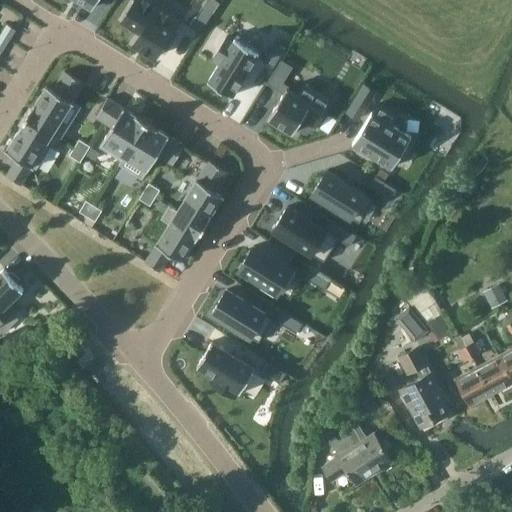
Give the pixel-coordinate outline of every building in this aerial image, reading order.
[(79,0),(93,8),(97,0),(79,0)] [(150,0),(135,0),(123,20),(142,31),(134,44),(155,57),(160,49),(164,51),(172,37),(169,35),(179,18),(150,0)] [(203,7),(190,27),(200,33),(213,13),(203,7)] [(7,24),(1,35),(8,40),(15,29),(7,24)] [(219,63),(209,81),(214,84),(215,89),(223,94),(228,93),(233,96),(262,49),(238,34),(234,40),(228,36),(213,59),(219,63)] [(1,35),(0,35),(0,49),(2,51),(8,40),(1,35)] [(276,41),(264,61),(274,68),(287,47),(276,41)] [(281,60),(267,83),(284,94),(269,118),(293,133),(303,118),(316,126),(331,102),(330,101),(332,98),(307,82),(305,86),(303,85),(298,94),(289,88),(290,86),(284,83),(293,67),(281,60)] [(49,87),(29,119),(56,136),(61,139),(80,107),(71,101),(82,84),(65,73),(54,90),(49,87)] [(364,85),(347,112),(359,119),(376,92),(364,85)] [(109,100),(99,117),(114,127),(101,146),(123,159),(146,123),(124,109),(109,100)] [(377,104),(353,143),(392,167),(412,137),(393,125),(398,117),(380,106),(377,104)] [(19,157),(8,175),(21,183),(32,166),(37,169),(56,136),(29,119),(9,150),(19,157)] [(123,159),(120,164),(142,178),(147,169),(149,170),(159,154),(172,163),(183,146),(168,137),(146,123),(123,159)] [(84,135),(76,148),(86,154),(94,141),(84,135)] [(76,148),(70,159),(79,165),(86,154),(76,148)] [(209,161),(177,211),(202,227),(222,195),(215,191),(227,172),(209,161)] [(327,170),(313,193),(359,222),(374,199),(327,170)] [(376,176),(370,186),(390,199),(396,189),(376,176)] [(149,183),(145,191),(155,197),(159,190),(149,183)] [(145,191),(139,199),(150,205),(155,197),(145,191)] [(86,200),(80,211),(88,216),(94,206),(86,200)] [(94,206),(88,216),(96,221),(102,210),(94,206)] [(171,224),(147,261),(160,269),(170,251),(174,253),(183,258),(202,227),(177,211),(170,206),(162,218),(171,224)] [(288,206),(273,229),(326,262),(340,239),(350,245),(357,235),(333,220),(326,230),(288,206)] [(254,246),(239,269),(263,284),(261,288),(274,296),(276,292),(278,293),(293,270),(254,246)] [(310,267),(304,277),(325,290),(331,280),(310,267)] [(4,268),(0,272),(0,321),(14,309),(9,303),(24,289),(20,285),(19,280),(13,273),(8,273),(4,268)] [(499,283),(482,291),(491,308),(507,300),(499,283)] [(227,289),(212,313),(234,326),(231,330),(246,339),(249,335),(259,341),(274,319),(227,289)] [(409,308),(396,318),(415,341),(428,330),(409,308)] [(280,310),(274,320),(294,332),(300,323),(280,310)] [(511,321),(510,318),(502,322),(508,335),(511,332),(511,321)] [(212,341),(197,365),(215,376),(211,382),(235,397),(238,391),(240,392),(255,368),(212,341)] [(474,342),(466,345),(472,355),(479,352),(474,342)] [(466,345),(459,349),(464,359),(472,355),(466,345)] [(417,346),(400,356),(408,371),(416,367),(426,362),(417,346)] [(511,346),(499,354),(511,378),(511,346)] [(88,349),(77,359),(84,367),(95,357),(88,349)] [(511,378),(499,354),(477,366),(491,393),(511,381),(511,378)] [(262,360),(256,370),(276,382),(282,373),(262,360)] [(421,377),(401,388),(421,426),(446,412),(440,401),(446,398),(432,373),(426,362),(416,367),(421,377)] [(477,366),(455,377),(469,405),(491,393),(477,366)] [(369,391),(336,414),(345,428),(356,421),(379,407),(369,391)] [(356,421),(345,428),(375,472),(393,459),(374,431),(366,436),(356,421)] [(338,455),(321,466),(331,480),(346,469),(356,484),(375,472),(345,428),(328,440),(338,455)] [(157,465),(141,477),(165,508),(181,496),(157,465)]
